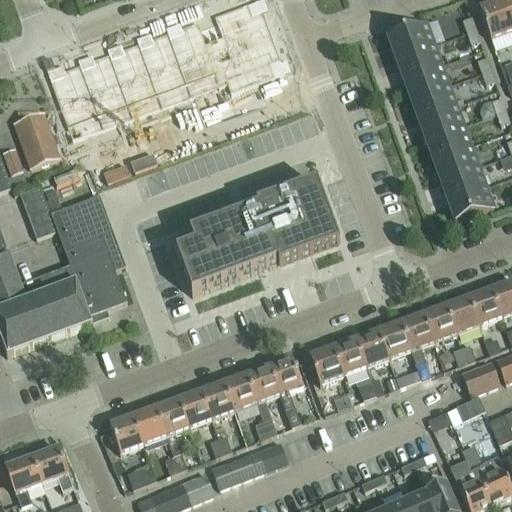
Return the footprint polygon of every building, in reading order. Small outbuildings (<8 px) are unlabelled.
[(511,1),(510,2),(511,4),(504,6),(503,5),(511,29),(511,1)] [(197,26),(47,81),(72,145),(226,88),(230,98),(285,77),(258,4),(213,20),(215,26),(199,31),(197,26)] [(511,36),(511,29),(503,5),(487,11),(487,13),(481,15),(480,13),(479,14),(491,45),(511,36)] [(462,26),(466,38),(476,35),(471,22),(462,26)] [(426,29),(388,43),(395,64),(433,50),(426,29)] [(466,38),(471,50),(480,47),(476,35),(466,38)] [(403,84),(441,70),(434,50),(396,64),(403,84)] [(486,63),(477,67),(481,78),(490,75),(486,63)] [(511,101),(511,100),(511,67),(501,72),(511,101)] [(403,84),(411,104),(449,91),(441,70),(403,84)] [(490,75),(481,78),(485,90),(495,87),(490,75)] [(418,125),(456,111),(449,91),(411,104),(418,125)] [(501,104),(491,107),(496,119),(505,116),(501,104)] [(418,125),(425,145),(463,131),(456,111),(418,125)] [(496,119),(500,131),(510,128),(505,116),(496,119)] [(30,174),(60,163),(43,118),(13,129),(30,174)] [(433,165),(471,151),(463,131),(425,145),(433,165)] [(433,165),(440,186),(478,172),(471,151),(433,165)] [(11,181),(23,176),(15,154),(2,158),(11,181)] [(448,206),(486,192),(478,172),(440,186),(448,206)] [(0,189),(9,186),(7,179),(0,181),(0,189)] [(0,196),(10,193),(12,192),(9,186),(0,189),(0,196)] [(239,221),(172,246),(192,301),(258,276),(278,269),(279,273),(339,250),(338,247),(317,189),(256,211),(257,214),(239,221)] [(23,210),(44,202),(40,191),(19,199),(23,210)] [(485,192),(447,206),(455,227),(493,213),(485,192)] [(54,195),(46,198),(49,207),(52,215),(61,212),(58,204),(54,195)] [(125,273),(99,201),(50,219),(52,225),(57,236),(69,271),(75,287),(76,286),(89,322),(127,308),(126,307),(115,277),(125,273)] [(28,221),(48,214),(44,202),(23,210),(28,221)] [(32,233),(52,225),(50,219),(48,214),(28,221),(32,233)] [(36,244),(55,237),(57,236),(52,225),(32,233),(36,244)] [(27,304),(9,254),(0,257),(0,343),(7,361),(92,330),(89,322),(76,286),(75,287),(69,271),(39,282),(45,298),(27,304)] [(501,325),(511,321),(511,286),(490,295),(501,325)] [(478,333),(501,325),(490,295),(467,303),(478,333)] [(455,342),(478,333),(467,303),(444,311),(455,342)] [(433,350),(455,342),(444,311),(422,320),(433,350)] [(432,382),(421,354),(433,350),(422,320),(399,328),(410,358),(411,358),(416,370),(415,371),(416,376),(420,386),(432,382)] [(388,366),(410,358),(399,328),(377,336),(388,366)] [(365,375),(388,366),(377,336),(355,344),(354,345),(365,375)] [(339,345),(341,349),(332,353),(331,353),(343,383),(365,375),(354,345),(355,344),(353,340),(339,345)] [(320,392),(320,391),(343,383),(331,353),(332,353),(330,348),(317,353),(318,358),(309,361),(320,392)] [(466,370),(475,366),(469,351),(460,354),(466,370)] [(459,372),(466,370),(460,354),(453,357),(459,372)] [(277,369),(268,372),(279,401),(280,401),(292,434),(301,430),(289,397),(303,392),(292,363),(291,363),(289,359),(275,364),(277,369)] [(505,389),(511,386),(511,363),(511,361),(496,367),(505,389)] [(470,403),(477,400),(500,391),(491,369),(461,380),(470,403)] [(268,372),(245,380),(256,409),(279,401),(268,372)] [(409,378),(395,383),(399,394),(413,389),(420,386),(416,376),(409,378)] [(233,418),(256,409),(245,380),(222,389),(233,418)] [(375,402),(384,399),(378,384),(370,387),(372,393),(375,402)] [(210,426),(233,418),(222,389),(200,397),(210,426)] [(364,406),(375,402),(372,393),(360,397),(364,406)] [(188,434),(210,426),(200,397),(177,405),(188,434)] [(353,410),(349,398),(335,403),(339,416),(353,410)] [(173,462),(172,462),(178,478),(187,474),(175,439),(188,434),(177,405),(176,400),(162,405),(163,410),(154,413),(165,443),(166,442),(173,462)] [(462,426),(485,417),(479,402),(456,412),(462,426)] [(143,451),(165,443),(154,413),(132,422),(143,451)] [(499,450),(511,444),(511,439),(509,432),(511,430),(511,416),(489,427),(499,450)] [(132,422),(109,430),(120,459),(129,456),(139,452),(143,451),(132,422)] [(272,424),(263,427),(269,443),(277,440),(272,424)] [(269,443),(263,427),(255,430),(260,446),(269,443)] [(223,461),(232,457),(226,441),(217,445),(223,461)] [(479,460),(491,458),(488,444),(476,447),(479,460)] [(215,464),(223,461),(217,445),(210,448),(215,464)] [(276,474),(288,469),(280,448),(268,453),(276,474)] [(483,470),(474,451),(462,457),(466,465),(471,475),(473,474),(491,511),(511,501),(511,495),(497,463),(483,470)] [(73,494),(68,479),(58,453),(32,463),(41,489),(57,483),(62,497),(73,494)] [(265,478),(276,474),(268,453),(257,457),(265,478)] [(253,482),(265,478),(257,457),(245,461),(253,482)] [(242,487),(253,482),(245,461),(234,466),(242,487)] [(171,481),(178,478),(172,462),(165,465),(171,481)] [(19,511),(22,511),(30,509),(25,495),(41,489),(32,463),(5,473),(19,511)] [(423,463),(412,468),(415,475),(426,470),(423,463)] [(471,475),(466,465),(449,473),(467,511),(488,511),(491,511),(473,474),(471,475)] [(231,491),(242,487),(234,466),(223,470),(231,491)] [(412,468),(401,472),(404,480),(415,475),(412,468)] [(219,495),(231,491),(223,470),(211,474),(219,495)] [(133,495),(156,486),(150,471),(127,479),(133,495)] [(203,506),(214,501),(205,479),(193,484),(203,506)] [(383,480),(372,485),(376,492),(387,487),(383,480)] [(192,511),(203,506),(193,484),(182,488),(192,511)] [(287,511),(302,511),(316,506),(307,484),(281,496),(287,511)] [(372,485),(361,490),(365,497),(376,492),(372,485)] [(179,511),(187,511),(192,511),(182,488),(171,493),(179,511)] [(456,511),(446,488),(426,497),(432,511),(456,511)] [(166,511),(179,511),(171,493),(160,498),(166,511)] [(344,497),(333,502),(336,510),(347,505),(344,497)] [(432,511),(426,497),(406,506),(408,511),(432,511)] [(152,511),(166,511),(160,498),(148,503),(152,511)] [(333,502),(322,507),(323,511),(331,511),(336,510),(333,502)] [(138,511),(152,511),(148,503),(137,507),(138,511)]
